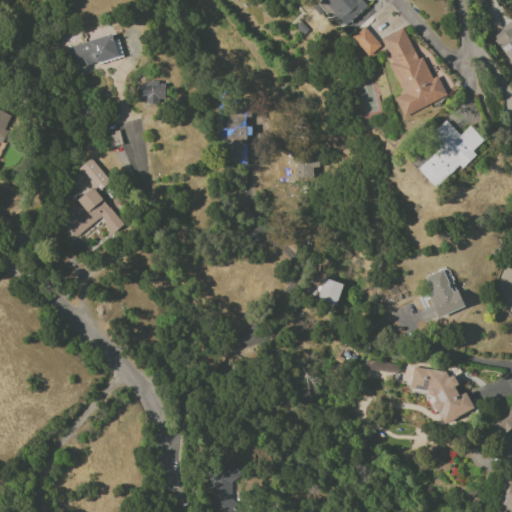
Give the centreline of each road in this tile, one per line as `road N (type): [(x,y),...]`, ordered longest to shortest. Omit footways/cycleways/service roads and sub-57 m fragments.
road 1 (residential): [(176,511),(160,433),(140,392),(0,258)]
road 2 (residential): [(458,0),(462,51),(448,59),(390,0)]
